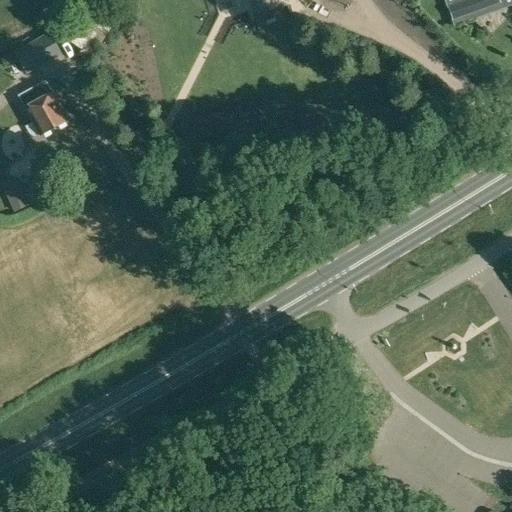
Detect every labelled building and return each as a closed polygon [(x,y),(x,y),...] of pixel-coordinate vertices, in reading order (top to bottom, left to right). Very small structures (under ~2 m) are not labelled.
[(252,0),(257,13),(286,4),(284,0),(252,0)] [(511,0),(443,0),(453,26),(511,5),(511,0)] [(12,52),(25,76),(63,55),(50,31),(12,52)] [(24,108),(40,136),(68,120),(51,92),(45,80),(17,96),(24,108)] [(27,207),(15,182),(4,187),(15,212),(27,207)]
